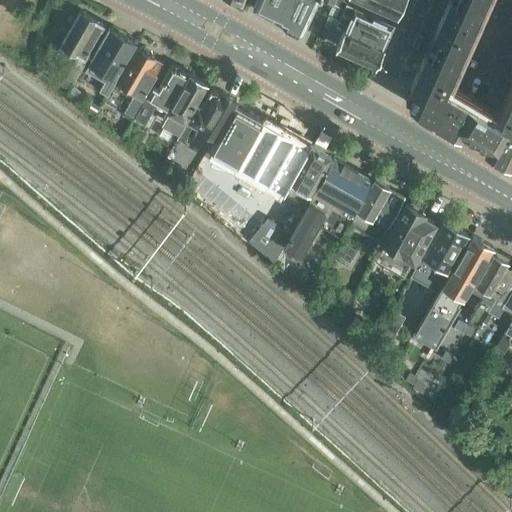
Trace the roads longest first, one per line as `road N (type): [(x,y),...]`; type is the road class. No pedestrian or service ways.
road 1 (primary): [(372,120),(176,12)]
road 2 (primary): [(511,200),(372,120)]
road 3 (residential): [(372,120),(427,0)]
